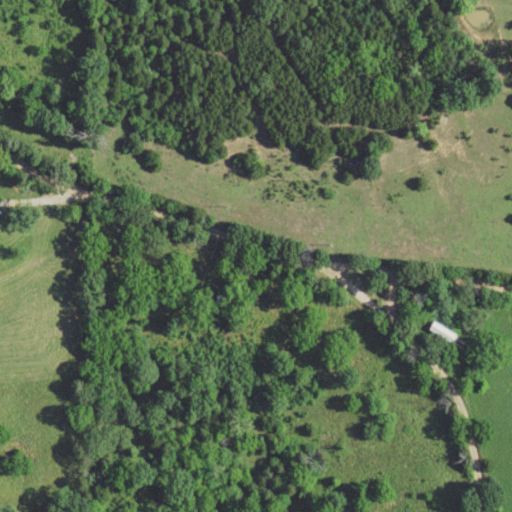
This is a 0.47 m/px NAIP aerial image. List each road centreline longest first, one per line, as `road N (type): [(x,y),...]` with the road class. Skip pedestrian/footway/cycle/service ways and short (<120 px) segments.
road 1 (residential): [(511,282),(409,274),(62,185),(0,146)]
road 2 (residential): [(490,511),(469,414),(447,376),(347,269),(323,254)]
